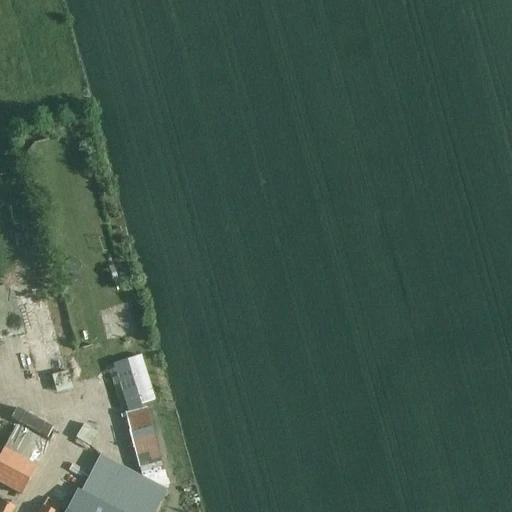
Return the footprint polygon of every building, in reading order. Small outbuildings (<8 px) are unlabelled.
[(26,283),(37,281),(34,266),(23,268),(26,283)] [(106,267),(97,269),(101,291),(111,289),(106,267)] [(0,278),(0,330),(17,327),(13,309),(10,309),(3,278),(0,278)] [(15,308),(27,306),(25,288),(13,289),(15,308)] [(125,307),(99,314),(106,339),(132,332),(125,307)] [(25,335),(34,370),(60,364),(55,344),(49,346),(45,330),(25,335)] [(7,369),(23,364),(19,354),(3,359),(7,369)] [(115,378),(134,370),(131,362),(111,370),(115,378)] [(36,467),(3,449),(0,453),(0,484),(21,496),(36,467)] [(118,511),(78,491),(66,511),(118,511)] [(47,498),(39,511),(57,511),(61,506),(47,498)] [(0,511),(10,511),(13,507),(1,501),(0,502),(0,511)]
